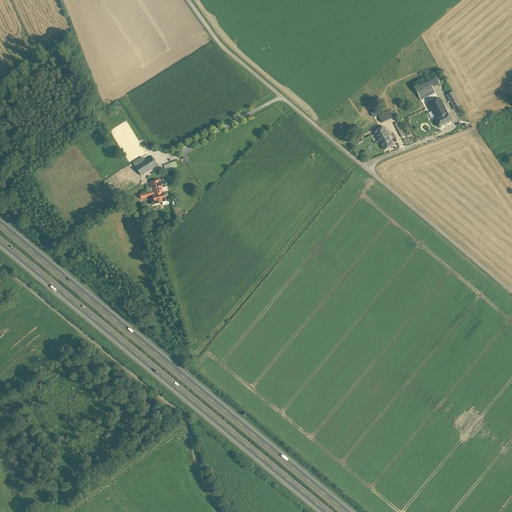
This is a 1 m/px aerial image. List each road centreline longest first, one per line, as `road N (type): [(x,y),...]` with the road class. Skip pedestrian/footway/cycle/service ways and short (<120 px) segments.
road 1 (motorway): [(349,511),(0,222)]
road 2 (motorway): [(0,237),(329,511)]
road 3 (track): [(228,511),(206,479),(183,413),(0,263)]
road 4 (unclassified): [(511,291),(280,96)]
road 5 (track): [(280,96),(221,45),(188,0)]
